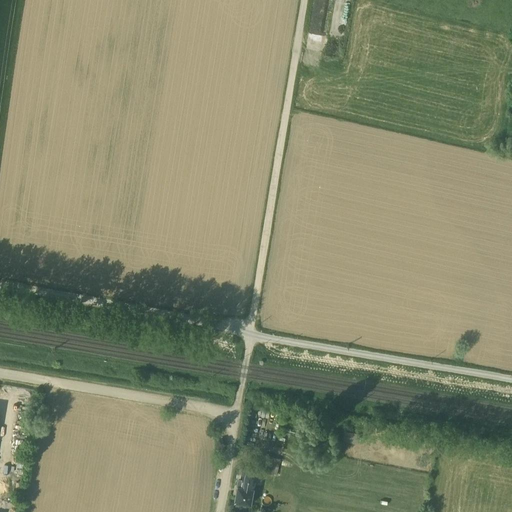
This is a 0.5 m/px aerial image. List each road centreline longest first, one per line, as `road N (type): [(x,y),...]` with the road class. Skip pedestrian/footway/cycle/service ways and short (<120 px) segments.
road 1 (unclassified): [(220,511),(238,412),(0,374)]
road 2 (track): [(251,333),(304,0)]
road 3 (unclassified): [(0,283),(238,324),(251,333)]
